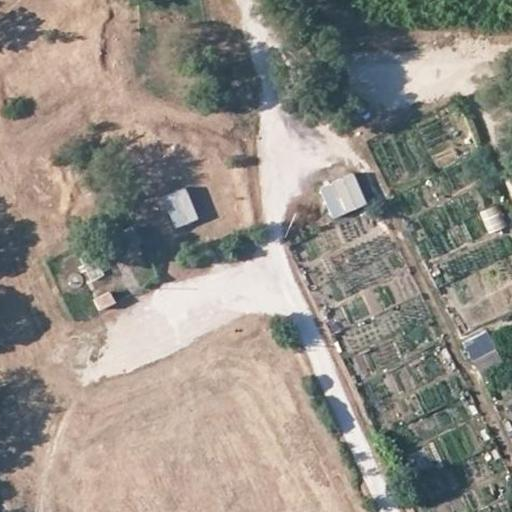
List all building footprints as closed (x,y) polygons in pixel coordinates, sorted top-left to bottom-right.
[(320,194),(330,214),(364,198),(354,178),(320,194)] [(181,186),(159,196),(173,227),(195,217),(181,186)] [(113,233),(121,249),(127,246),(132,256),(140,252),(135,243),(138,241),(130,225),(113,233)] [(93,301),(97,311),(113,303),(108,294),(93,301)] [(493,350),(473,359),(482,377),(502,368),(493,350)]
